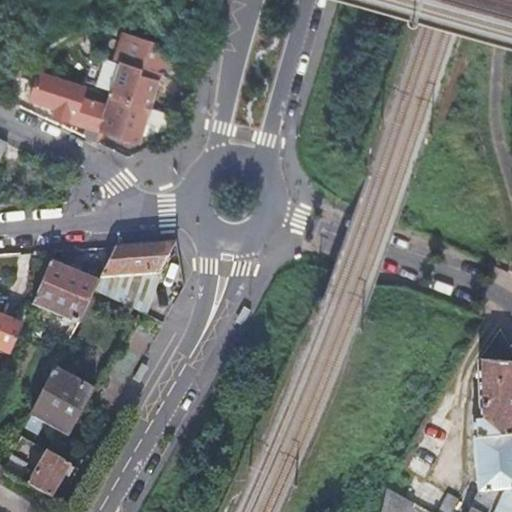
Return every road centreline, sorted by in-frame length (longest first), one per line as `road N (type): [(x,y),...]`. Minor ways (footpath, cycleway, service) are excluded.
road 1 (residential): [(101,511),(228,272),(227,238)]
road 2 (residential): [(511,320),(492,298),(268,208)]
road 3 (unknown): [(421,498),(453,380),(510,318)]
road 4 (residential): [(262,177),(313,0)]
road 5 (residential): [(129,213),(108,172),(0,118)]
road 6 (residential): [(249,0),(213,162)]
road 7 (residential): [(129,213),(0,227)]
